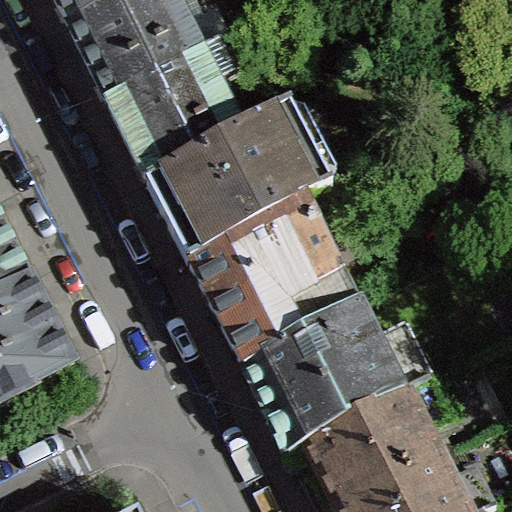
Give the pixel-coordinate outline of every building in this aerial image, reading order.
[(54,0),(69,29),(125,0),(54,0)] [(81,54),(108,107),(202,60),(172,0),(125,0),(69,29),(81,54)] [(123,136),(147,186),(241,138),(202,60),(108,107),(123,136)] [(290,113),(241,138),(147,186),(161,212),(189,266),(307,206),(331,193),(290,113)] [(511,168),(479,185),(511,250),(511,168)] [(211,310),(243,371),(345,319),(329,289),(345,281),(307,206),(189,266),(211,310)] [(0,222),(0,297),(30,282),(6,235),(0,222)] [(0,410),(36,392),(34,389),(74,369),(46,313),(30,282),(0,297),(0,410)] [(260,404),(287,457),(301,450),(403,397),(359,312),(345,319),(243,371),(260,404)] [(429,383),(403,397),(301,450),(312,470),(333,511),(337,511),(452,453),(446,442),(436,447),(429,434),(450,424),(429,383)] [(448,471),(458,465),(452,453),(337,511),(493,511),(495,511),(476,473),(454,484),(448,471)]
